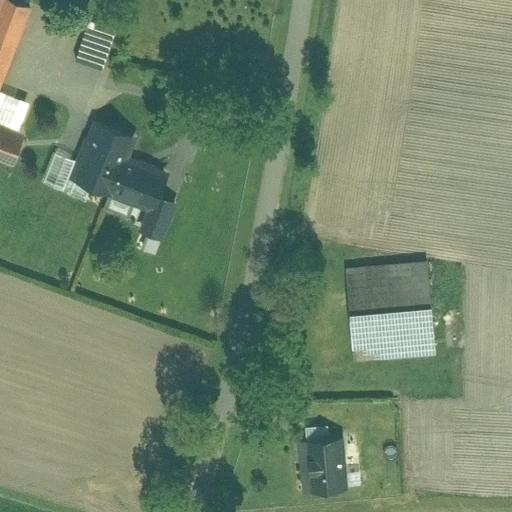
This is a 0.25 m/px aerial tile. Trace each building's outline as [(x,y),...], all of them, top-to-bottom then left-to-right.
[(33,104),(1,91),(35,7),(16,0),(0,0),(0,115),(25,125),(33,104)] [(94,24),(81,56),(105,65),(117,33),(94,24)] [(142,140),(100,122),(71,191),(114,209),(118,198),(150,212),(166,174),(134,160),(142,140)] [(0,131),(0,160),(14,166),(23,139),(0,131)] [(56,151),(45,182),(65,189),(76,158),(56,151)] [(428,263),(351,268),(356,359),(434,354),(428,263)] [(348,485),(342,436),(300,438),(305,489),(348,485)]
